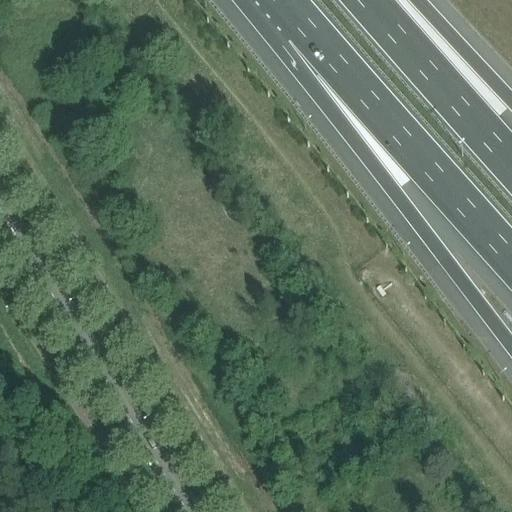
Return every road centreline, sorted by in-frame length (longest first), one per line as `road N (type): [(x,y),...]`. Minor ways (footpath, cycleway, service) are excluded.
road 1 (motorway): [(304,22),(396,193),(511,349)]
road 2 (secondary): [(186,511),(0,210)]
road 3 (motorway): [(304,22),(511,249)]
road 4 (motorway): [(511,178),(360,0)]
road 5 (motorway): [(511,101),(420,0)]
